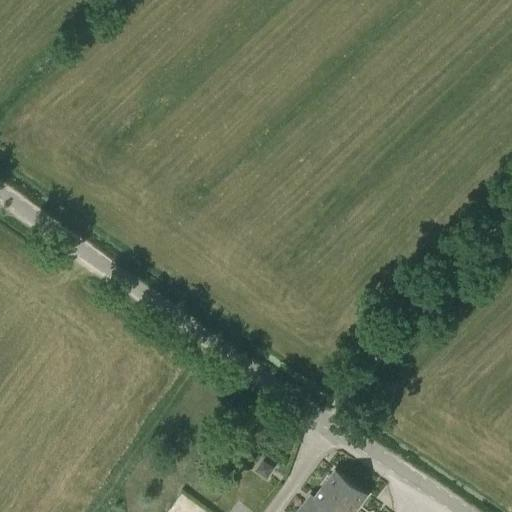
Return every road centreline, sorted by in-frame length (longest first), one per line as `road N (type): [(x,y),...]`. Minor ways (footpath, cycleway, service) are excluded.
road 1 (unclassified): [(469,511),(214,348),(0,192)]
road 2 (track): [(511,204),(381,329),(318,415)]
